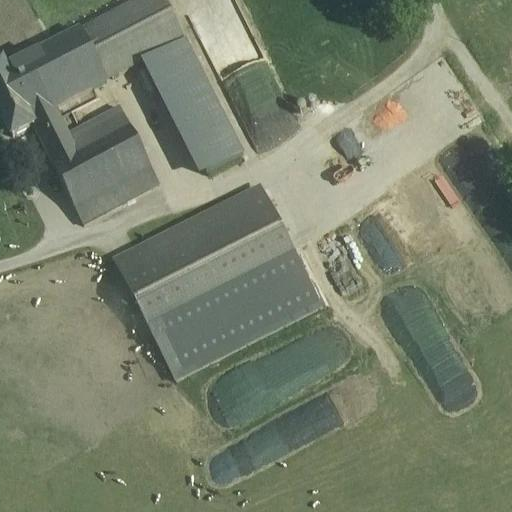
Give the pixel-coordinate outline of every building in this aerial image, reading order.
[(164,0),(147,0),(82,34),(107,84),(149,63),(185,44),(186,43),(164,0)] [(239,20),(202,38),(261,154),(298,135),(280,100),(282,99),(267,68),(257,73),(241,42),(248,39),(239,20)] [(82,34),(8,73),(32,124),(56,111),(107,84),(82,34)] [(185,44),(149,63),(207,178),(244,160),(185,44)] [(8,73),(4,65),(0,67),(0,113),(13,140),(34,130),(35,129),(32,124),(8,73)] [(69,138),(56,111),(32,124),(35,129),(34,130),(54,170),(79,157),(69,138)] [(69,138),(79,157),(130,129),(120,111),(69,138)] [(427,125),(319,192),(337,220),(444,154),(427,125)] [(368,128),(291,166),(303,191),(389,149),(383,137),(375,141),(368,128)] [(152,174),(130,129),(79,157),(54,170),(76,215),(152,174)] [(152,174),(76,215),(84,229),(160,188),(152,174)] [(392,248),(450,217),(434,187),(376,218),(392,248)] [(261,194),(116,267),(149,332),(294,258),(261,194)] [(294,258),(149,332),(177,386),(321,312),(294,258)]
